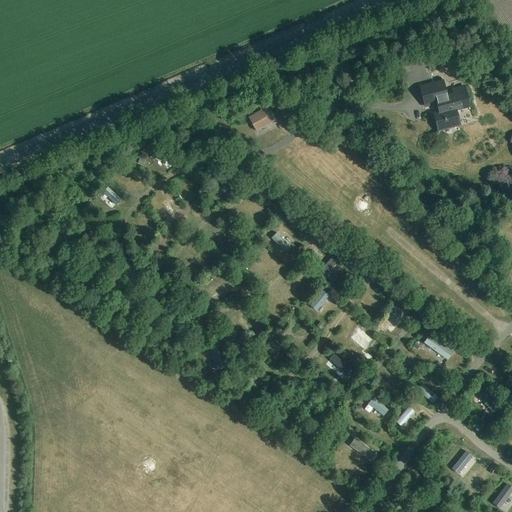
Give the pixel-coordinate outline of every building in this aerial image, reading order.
[(471,107),(465,86),(453,89),(454,93),(447,95),(443,80),(420,86),(425,107),(436,105),(437,112),(433,112),(438,131),(460,126),(456,111),(471,107)] [(249,118),(256,131),(266,126),(266,127),(277,121),(268,105),(261,108),(261,111),(249,118)] [(157,154),(170,166),(174,162),(161,150),(157,154)] [(216,173),(230,188),(235,182),(221,168),(216,173)] [(109,178),(115,179),(117,173),(111,171),(109,178)] [(124,176),(135,188),(140,184),(129,171),(124,176)] [(115,204),(121,198),(107,185),(101,191),(115,204)] [(176,212),(181,208),(170,193),(165,196),(176,212)] [(159,217),(163,222),(167,218),(164,213),(159,217)] [(273,224),(277,228),(282,223),(278,219),(273,224)] [(231,225),(222,233),(231,243),(240,235),(231,225)] [(271,237),(285,251),(290,246),(276,231),(271,237)] [(211,267),(216,258),(198,247),(193,256),(211,267)] [(320,269),(326,274),(340,259),(334,254),(320,269)] [(210,287),(215,293),(232,281),(227,275),(210,287)] [(316,310),(329,295),(323,290),(310,304),(316,310)] [(394,308),(377,324),(384,331),(401,315),(394,308)] [(241,315),(257,331),(262,325),(246,310),(241,315)] [(293,337),(306,323),(300,318),(288,332),(293,337)] [(317,325),(321,329),(325,324),(320,321),(317,325)] [(354,332),(369,344),(373,339),(358,326),(354,332)] [(454,352),(429,334),(423,343),(449,360),(454,352)] [(284,354),(289,350),(275,336),(270,340),(284,354)] [(216,369),(224,367),(218,347),(210,349),(216,369)] [(329,358),(347,374),(351,369),(334,353),(329,358)] [(423,374),(428,377),(432,372),(427,369),(423,374)] [(438,397),(422,385),(417,391),(434,403),(438,397)] [(485,392),(480,398),(494,412),(499,407),(485,392)] [(388,410),(372,398),(367,404),(383,416),(388,410)] [(414,412),(408,407),(395,422),(401,428),(414,412)] [(379,454),(355,437),(349,445),(373,462),(379,454)] [(468,462),(462,458),(452,473),(458,477),(468,462)] [(500,508),(511,491),(511,486),(507,483),(493,503),(500,508)]
